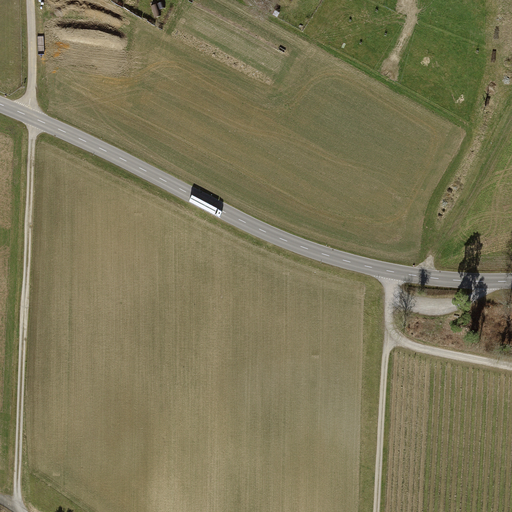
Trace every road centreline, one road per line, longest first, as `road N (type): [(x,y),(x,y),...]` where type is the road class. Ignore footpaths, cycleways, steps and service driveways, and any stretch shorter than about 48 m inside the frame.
road 1 (tertiary): [(392,271),(265,231),(0,105)]
road 2 (track): [(33,119),(17,509)]
road 3 (track): [(388,330),(377,511)]
road 4 (track): [(388,330),(511,363)]
road 5 (tertiary): [(511,281),(392,271)]
